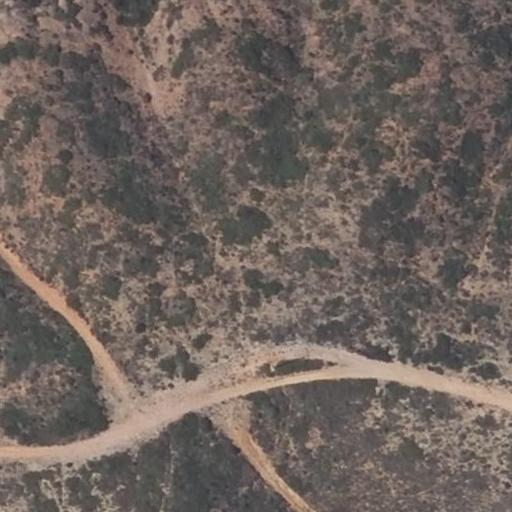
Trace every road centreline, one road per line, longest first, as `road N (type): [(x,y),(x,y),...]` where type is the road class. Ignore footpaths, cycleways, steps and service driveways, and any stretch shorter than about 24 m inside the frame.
road 1 (track): [(0,253),(88,339),(133,417),(227,390),(375,372),(511,409)]
road 2 (track): [(133,417),(87,450),(0,457)]
